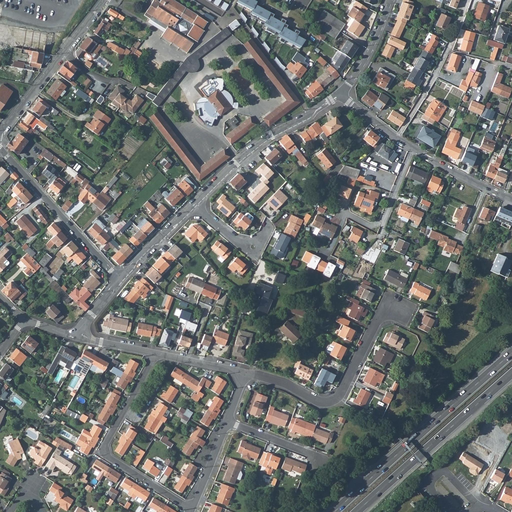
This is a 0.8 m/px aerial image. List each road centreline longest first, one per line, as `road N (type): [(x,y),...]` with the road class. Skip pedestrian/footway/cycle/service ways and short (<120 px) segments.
road 1 (trunk): [(511,352),(334,511)]
road 2 (residential): [(239,374),(331,400),(386,302),(409,314)]
road 3 (residential): [(191,509),(109,458),(104,445),(154,353)]
road 4 (trunk): [(356,511),(511,373)]
road 5 (residential): [(341,95),(252,149),(194,206)]
road 6 (residential): [(120,280),(0,148)]
road 7 (residential): [(0,134),(105,0)]
road 8 (residential): [(412,148),(382,221),(370,227),(342,211)]
